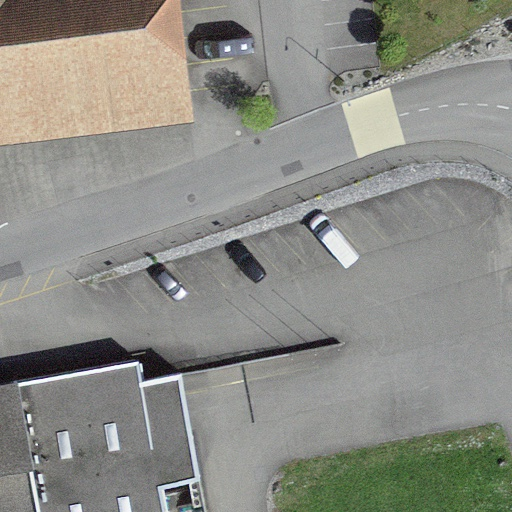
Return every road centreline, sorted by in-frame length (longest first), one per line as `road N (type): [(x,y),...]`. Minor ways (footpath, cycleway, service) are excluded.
road 1 (residential): [(511,104),(437,104),(362,124),(0,256)]
road 2 (unknown): [(258,0),(293,57),(313,142)]
